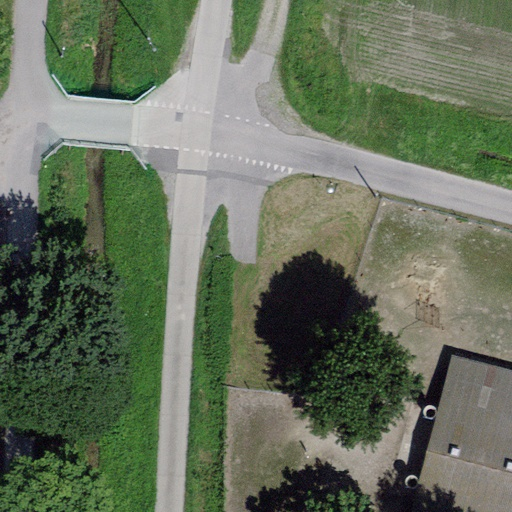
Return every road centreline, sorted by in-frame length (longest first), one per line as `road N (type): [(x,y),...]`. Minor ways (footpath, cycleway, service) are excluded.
road 1 (unclassified): [(15,115),(12,511)]
road 2 (unclassified): [(190,130),(169,511)]
road 3 (unclassified): [(190,130),(511,212)]
road 4 (unclassified): [(15,115),(190,130)]
road 5 (track): [(242,143),(275,0)]
road 6 (unclassified): [(216,0),(190,130)]
road 7 (track): [(190,130),(175,51),(176,0)]
